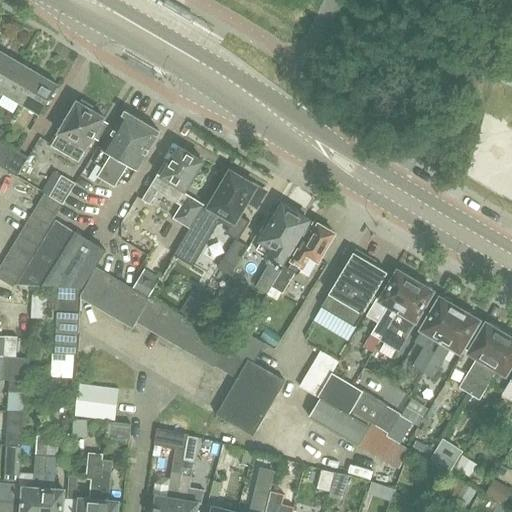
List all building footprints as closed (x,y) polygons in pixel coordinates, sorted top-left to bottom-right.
[(0,53),(0,91),(2,93),(20,63),(1,52),(0,53)] [(2,93),(21,104),(38,73),(20,63),(2,93)] [(58,85),(38,73),(21,104),(40,115),(58,85)] [(50,146),(65,155),(78,162),(92,139),(96,141),(106,124),(102,122),(104,118),(91,111),(93,107),(79,98),(65,121),(63,120),(57,129),(59,130),(50,146)] [(160,131),(125,110),(102,149),(111,154),(98,177),(114,186),(127,164),(137,169),(160,131)] [(0,152),(0,167),(4,170),(16,151),(5,144),(0,152)] [(164,161),(144,195),(141,199),(149,204),(157,191),(181,206),(173,219),(190,229),(203,207),(182,194),(202,161),(200,159),(200,155),(192,151),(188,152),(179,147),(169,164),(164,161)] [(16,151),(4,170),(17,178),(28,158),(16,151)] [(238,177),(231,173),(216,197),(213,195),(206,209),(203,207),(190,229),(174,255),(192,266),(220,219),(217,217),(221,211),(235,219),(247,200),(255,205),(263,193),(252,186),(253,183),(240,175),(238,177)] [(49,197),(63,205),(76,183),(62,175),(49,197)] [(43,194),(37,203),(57,215),(63,205),(49,197),(43,194)] [(53,221),(57,215),(37,203),(32,213),(51,225),(53,221)] [(267,293),(271,285),(281,270),(278,268),(306,220),(297,215),(296,208),(289,204),(281,206),(255,249),(269,258),(266,263),(269,265),(256,286),(267,293)] [(32,213),(26,223),(45,235),(51,225),(32,213)] [(33,256),(27,266),(21,277),(16,285),(33,286),(43,286),(59,287),(81,289),(83,289),(96,266),(105,252),(53,221),(51,225),(45,235),(39,246),(33,256)] [(271,285),(282,292),(294,272),(298,274),(309,256),(317,261),(334,233),(331,231),(331,228),(324,224),(320,225),(315,222),(288,267),(284,265),(281,270),(271,285)] [(26,223),(20,233),(39,246),(45,235),(26,223)] [(20,233),(13,245),(33,256),(39,246),(20,233)] [(235,239),(222,259),(234,267),(248,247),(235,239)] [(13,245),(7,255),(27,266),(33,256),(13,245)] [(355,326),(387,272),(354,252),(321,306),(355,326)] [(27,266),(7,255),(1,265),(21,277),(27,266)] [(0,279),(14,288),(16,285),(21,277),(1,265),(0,266),(0,279)] [(83,289),(81,289),(81,297),(90,303),(107,273),(96,266),(83,289)] [(133,288),(139,291),(145,295),(149,297),(160,278),(144,269),(133,288)] [(372,353),(380,339),(415,281),(407,276),(408,274),(401,269),(399,272),(397,271),(380,299),(388,303),(362,347),(372,353)] [(118,279),(107,273),(90,303),(100,309),(118,279)] [(111,315),(129,285),(118,279),(100,309),(111,315)] [(422,285),(415,281),(380,339),(397,349),(432,291),(430,290),(431,287),(424,283),(422,285)] [(133,288),(129,285),(111,315),(122,322),(139,291),(133,288)] [(78,335),(81,297),(81,289),(59,287),(56,333),(78,335)] [(178,314),(181,316),(191,322),(199,326),(204,317),(215,300),(195,287),(178,314)] [(145,295),(139,292),(122,322),(132,328),(134,325),(137,320),(150,298),(149,297),(145,295)] [(33,293),(31,317),(53,319),(54,295),(43,294),(33,293)] [(422,371),(458,309),(451,305),(451,299),(444,295),(439,299),(415,341),(424,346),(413,366),(422,371)] [(150,298),(137,320),(148,326),(161,304),(150,298)] [(171,310),(161,304),(148,326),(157,332),(171,310)] [(465,314),(458,309),(422,371),(433,377),(451,345),(460,351),(477,321),(478,315),(470,310),(465,314)] [(167,338),(181,316),(178,314),(171,310),(157,332),(167,338)] [(191,322),(181,316),(167,338),(177,343),(191,322)] [(204,317),(199,326),(201,327),(211,333),(215,327),(214,323),(211,321),(204,317)] [(470,394),(506,331),(488,320),(469,352),(477,357),(459,388),(470,394)] [(199,326),(191,322),(177,343),(187,349),(201,327),(199,326)] [(201,327),(187,349),(197,355),(211,333),(201,327)] [(235,352),(238,354),(247,359),(252,362),(254,359),(264,343),(243,331),(234,347),(237,349),(235,352)] [(511,361),(511,334),(506,331),(470,394),(479,399),(497,369),(505,374),(511,361)] [(220,339),(211,333),(197,355),(207,361),(220,339)] [(5,336),(0,335),(0,355),(3,356),(16,357),(18,337),(5,336)] [(220,339),(207,361),(217,367),(230,345),(220,339)] [(234,347),(230,345),(217,367),(227,372),(238,354),(235,352),(237,349),(234,347)] [(51,375),(71,376),(73,352),(53,351),(51,375)] [(339,362),(320,351),(300,386),(318,397),(336,366),(339,362)] [(238,354),(227,372),(235,378),(247,359),(238,354)] [(3,356),(2,380),(10,380),(25,381),(27,381),(28,358),(16,357),(3,356)] [(252,362),(247,359),(235,378),(214,414),(226,420),(252,435),(283,381),(252,362)] [(38,363),(29,363),(29,374),(38,374),(38,363)] [(318,397),(320,398),(347,414),(349,410),(361,391),(343,380),(347,373),(336,366),(318,397)] [(511,377),(502,394),(511,400),(511,377)] [(13,392),(12,410),(24,411),(25,381),(10,380),(9,392),(13,392)] [(446,383),(437,397),(442,400),(451,386),(446,383)] [(74,418),(105,420),(113,421),(116,390),(107,389),(76,386),(74,418)] [(376,399),(361,391),(349,410),(364,419),(376,399)] [(368,426),(347,414),(320,398),(308,417),(356,446),(368,426)] [(374,425),(386,405),(376,399),(364,419),(374,425)] [(386,405),(374,425),(372,428),(386,437),(400,414),(386,405)] [(405,406),(400,414),(386,437),(399,444),(413,423),(418,426),(423,417),(405,406)] [(6,446),(21,447),(22,442),(22,431),(24,411),(12,410),(8,410),(6,446)] [(107,422),(104,440),(129,443),(131,425),(107,422)] [(41,511),(45,456),(48,427),(37,426),(32,488),(24,488),(21,511),(41,511)] [(399,444),(386,437),(372,428),(368,426),(356,446),(400,472),(408,449),(407,449),(399,444)] [(170,468),(170,472),(166,497),(155,495),(152,511),(173,511),(187,435),(187,433),(158,428),(155,447),(173,450),(170,468)] [(200,437),(187,435),(173,511),(194,511),(197,502),(200,502),(202,488),(189,486),(190,476),(190,475),(192,461),(196,462),(200,437)] [(412,438),(407,449),(408,449),(427,459),(432,449),(412,438)] [(21,447),(6,446),(4,481),(19,481),(21,447)] [(245,450),(241,464),(250,467),(253,452),(245,450)] [(85,477),(90,478),(88,500),(79,499),(78,511),(96,511),(102,460),(103,453),(87,451),(85,477)] [(408,453),(405,463),(399,481),(413,486),(419,468),(422,458),(408,453)] [(462,455),(455,467),(470,476),(477,465),(462,455)] [(45,456),(41,511),(62,511),(64,490),(54,489),(57,457),(45,456)] [(116,511),(117,503),(107,502),(111,461),(102,460),(96,511),(116,511)] [(330,494),(335,473),(321,469),(316,490),(330,494)] [(330,494),(329,498),(340,501),(349,475),(335,473),(330,494)] [(67,498),(76,499),(78,476),(75,476),(69,475),(67,498)] [(493,480),(485,494),(504,505),(511,490),(493,480)] [(18,501),(19,483),(0,481),(0,499),(8,500),(18,501)] [(462,482),(454,496),(468,505),(477,491),(462,482)] [(383,485),(379,497),(390,500),(394,489),(383,485)] [(255,488),(250,508),(265,511),(268,501),(270,491),(269,491),(268,491),(260,489),(255,488)] [(479,511),(493,511),(499,503),(478,493),(471,507),(479,511)] [(0,499),(0,511),(7,511),(8,500),(0,499)] [(16,511),(18,501),(8,500),(7,511),(16,511)] [(511,511),(511,510),(499,503),(493,511),(511,511)]
